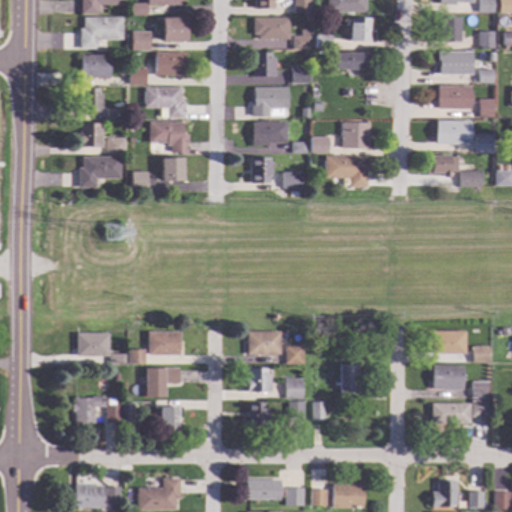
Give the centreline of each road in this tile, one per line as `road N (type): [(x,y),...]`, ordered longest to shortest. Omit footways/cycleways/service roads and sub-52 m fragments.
road 1 (secondary): [(25,0),(17,511)]
road 2 (residential): [(511,456),(0,458)]
road 3 (residential): [(218,0),(217,192)]
road 4 (residential): [(401,0),(400,186)]
road 5 (residential): [(395,335),(393,511)]
road 6 (residential): [(214,340),(210,511)]
